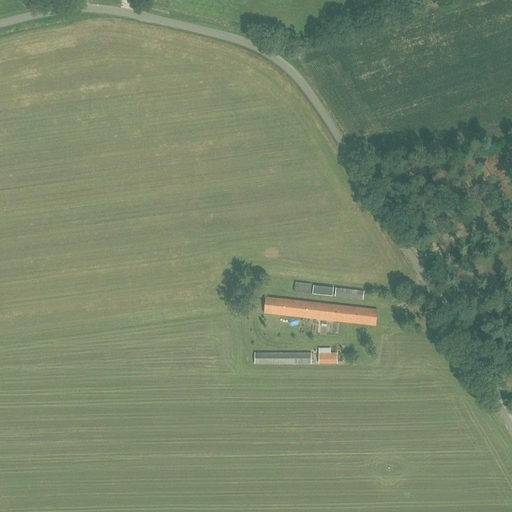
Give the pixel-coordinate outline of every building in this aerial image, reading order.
[(295,291),(311,293),(312,284),(296,282),(295,291)] [(313,294),(332,296),(334,287),(314,285),(313,294)] [(335,296),(363,300),(364,291),(337,288),(335,296)] [(375,326),(377,310),(266,297),(264,313),(375,326)] [(338,352),(331,352),(331,348),(319,348),(319,364),(338,364),(338,352)] [(255,364),(311,364),(311,353),(255,352),(255,364)]
